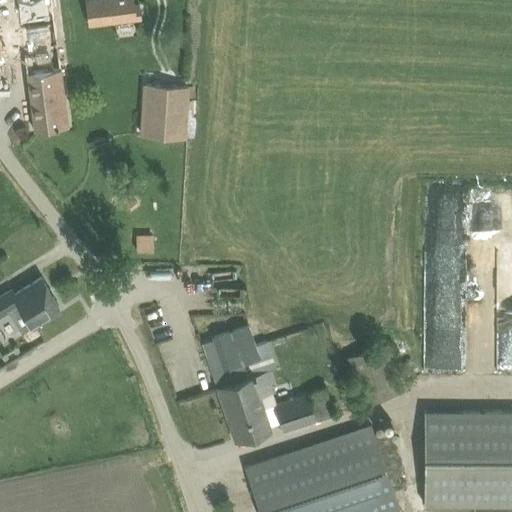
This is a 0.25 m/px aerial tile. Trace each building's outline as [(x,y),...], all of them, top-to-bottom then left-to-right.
[(22,0),(37,126),(70,122),(56,0),(22,0)] [(179,145),(182,87),(137,84),(133,142),(179,145)] [(511,361),(511,186),(490,187),(493,362),(511,361)] [(0,323),(10,339),(68,303),(43,263),(0,290),(0,323)] [(229,271),(211,270),(210,293),(228,293),(229,271)] [(412,286),(408,363),(440,364),(443,287),(412,286)] [(243,306),(191,308),(210,358),(259,339),(243,306)] [(362,336),(336,343),(340,360),(347,358),(353,380),(332,385),(335,398),(389,384),(380,350),(367,353),(362,336)] [(238,440),(281,426),(261,366),(218,380),(238,440)] [(511,411),(425,410),(424,501),(511,502),(511,411)] [(387,415),(246,463),(262,511),(387,511),(399,508),(387,471),(404,465),(387,415)]
